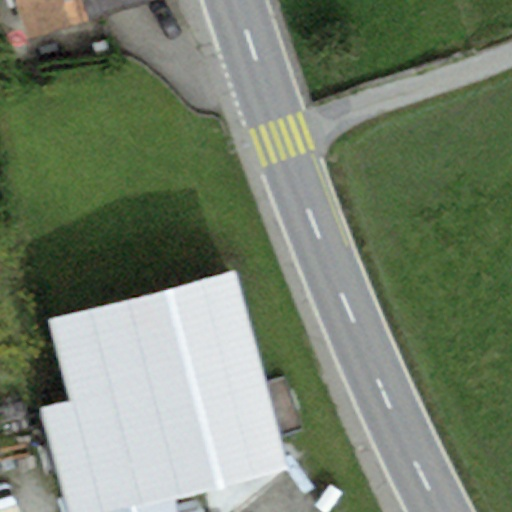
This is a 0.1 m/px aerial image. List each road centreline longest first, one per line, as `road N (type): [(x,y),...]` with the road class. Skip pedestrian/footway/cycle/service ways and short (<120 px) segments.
road 1 (primary): [(285,141),(405,444),(441,511)]
road 2 (unclassified): [(511,55),(285,141)]
road 3 (primary): [(238,0),(285,141)]
